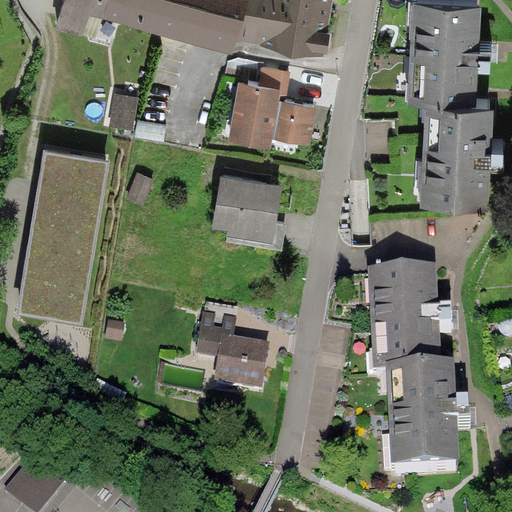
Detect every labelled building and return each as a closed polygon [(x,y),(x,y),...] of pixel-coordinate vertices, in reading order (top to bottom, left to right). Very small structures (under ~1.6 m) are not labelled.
[(60,0),(58,9),(85,17),(90,2),(232,42),(236,27),(244,0),(60,0)] [(244,0),(236,27),(265,31),(265,33),(323,44),(324,37),(327,37),(330,18),(328,17),(330,0),(244,0)] [(412,0),(408,88),(426,89),(445,90),(445,84),(477,86),(481,0),(412,0)] [(262,61),(259,75),(282,79),(279,91),(286,93),(291,67),(262,61)] [(259,75),(239,72),(228,130),(271,138),(273,129),(311,136),(318,98),(286,93),(279,91),(282,79),(259,75)] [(445,90),(426,89),(420,187),(488,191),(494,87),(477,86),(445,84),(445,90)] [(116,89),(110,122),(133,126),(139,93),(116,89)] [(82,316),(107,152),(43,142),(18,306),(82,316)] [(283,175),(221,164),(212,217),(228,220),(227,226),(273,234),(283,175)] [(154,175),(138,168),(127,194),(144,201),(154,175)] [(436,266),(369,269),(374,370),(386,370),(386,364),(441,361),(436,266)] [(238,308),(206,302),(204,313),(203,313),(196,357),(218,361),(214,382),(262,390),(270,343),(233,337),(238,308)] [(125,319),(109,316),(106,335),(122,338),(125,319)] [(455,360),(441,361),(386,364),(386,370),(391,466),(460,462),(455,360)] [(35,452),(6,490),(32,511),(40,511),(77,468),(35,452)]
